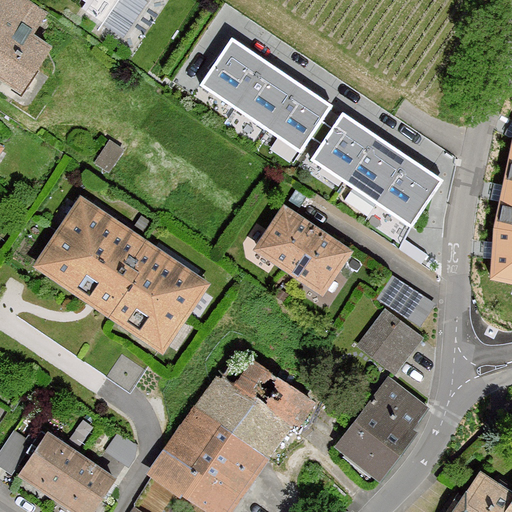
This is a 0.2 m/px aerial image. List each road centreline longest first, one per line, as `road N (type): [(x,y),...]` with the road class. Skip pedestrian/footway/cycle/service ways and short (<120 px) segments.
road 1 (unclassified): [(511,35),(462,216),(454,368)]
road 2 (tertiary): [(454,368),(438,434),(379,511)]
